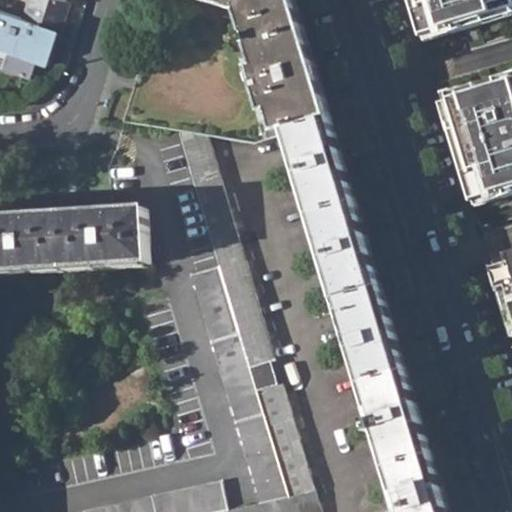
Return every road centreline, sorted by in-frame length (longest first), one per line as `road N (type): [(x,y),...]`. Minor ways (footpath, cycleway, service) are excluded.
road 1 (secondary): [(511,490),(358,0)]
road 2 (residential): [(112,0),(72,112),(56,124),(0,134)]
